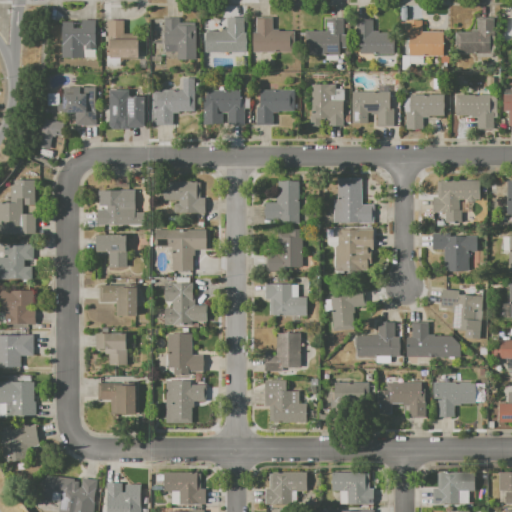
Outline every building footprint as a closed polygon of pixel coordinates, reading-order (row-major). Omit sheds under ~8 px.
[(246,33),(246,52),(206,52),(205,31),(221,31),(221,30),(227,30),(227,18),(243,17),(243,33),(246,33)] [(253,52),(252,32),(256,32),(256,18),(272,17),(273,30),(279,30),(279,32),(293,31),(294,52),(253,52)] [(164,18),(179,18),(179,23),(196,23),(196,59),(177,59),(177,52),(162,52),(162,33),(164,33),(164,18)] [(343,19),(344,34),(347,34),(347,47),(344,47),(344,55),(305,55),(305,32),(327,31),(327,19),(343,19)] [(395,53),(359,54),(359,36),(356,36),(356,19),(373,19),(373,31),(379,31),(379,33),(395,32),(395,53)] [(494,19),(494,35),(496,35),(497,57),(477,57),(477,54),(456,54),(456,32),(471,32),(471,30),(477,29),(477,19),(494,19)] [(61,21),(73,21),(74,29),(82,29),(82,20),(95,20),(95,57),(62,57),(61,21)] [(107,20),(124,20),(124,34),(138,34),(139,58),(119,58),(119,66),(107,66),(107,46),(108,46),(107,20)] [(443,56),(409,56),(409,37),(406,37),(406,20),(426,20),(426,25),(422,25),(422,31),(443,31),(443,56)] [(173,125),(157,125),(157,118),(155,118),(155,110),(153,110),(153,90),(182,90),(182,77),(194,77),(194,111),(179,111),(179,112),(173,112),(173,125)] [(311,84),(335,84),(335,95),(331,95),(331,100),(344,100),(344,126),(310,127),(310,116),(312,116),(311,84)] [(95,87),(96,125),(75,126),(75,113),(64,113),(64,111),(58,112),(58,103),(64,103),(64,93),(74,93),(74,87),(95,87)] [(502,112),(507,112),(507,125),(511,125),(511,89),(503,89),(502,112)] [(145,97),(144,126),(143,126),(143,128),(130,128),(130,129),(120,129),(120,130),(113,129),(109,125),(109,90),(129,91),(128,97),(145,97)] [(206,90),(239,90),(240,107),(244,107),(244,124),(228,124),(227,111),(206,111),(206,90)] [(257,124),(257,107),(260,107),(260,90),(294,90),(295,110),(279,110),(279,112),(273,113),(273,124),(257,124)] [(352,123),(352,92),(389,92),(390,108),(393,108),(394,126),(377,126),(377,114),(368,114),(368,123),(352,123)] [(405,129),(405,111),(410,111),(409,95),(445,94),(445,116),(423,116),(423,129),(405,129)] [(455,95),(490,94),(490,96),(497,96),(497,117),(493,117),(493,129),(477,129),(477,118),(471,118),(471,116),(456,116),(455,95)] [(39,147),(44,119),(47,119),(48,115),(57,117),(56,121),(64,123),(61,136),(55,135),(55,137),(52,136),(49,149),(39,147)] [(333,223),(333,199),(337,199),(337,178),(362,178),(362,205),(374,205),(374,224),(333,223)] [(35,180),(35,204),(22,204),(22,213),(36,214),(36,234),(0,234),(0,202),(11,202),(11,185),(14,185),(14,179),(35,180)] [(480,180),(480,200),(460,200),(460,210),(461,210),(461,223),(445,222),(445,212),(432,212),(432,197),(437,197),(437,180),(480,180)] [(163,181),(200,181),(200,197),(205,198),(205,214),(178,214),(178,201),(163,201),(163,181)] [(300,224),(278,224),(278,218),(265,218),(265,202),(276,202),(276,197),(278,197),(278,181),(300,181),(300,224)] [(144,224),(118,224),(118,223),(108,224),(108,225),(98,225),(98,209),(106,209),(106,205),(99,205),(99,191),(135,190),(135,212),(144,212),(144,224)] [(155,229),(206,229),(206,250),(193,250),(193,271),(173,271),(173,247),(155,247),(155,229)] [(302,266),(279,266),(280,229),(302,229),(302,266)] [(337,229),(374,229),(374,250),(371,250),(371,263),(367,263),(367,271),(337,271),(337,229)] [(511,271),(509,271),(509,251),(503,251),(503,237),(509,237),(509,232),(511,232),(511,271)] [(444,271),(444,250),(431,250),(432,233),(450,233),(450,236),(477,236),(477,251),(468,251),(468,272),(444,271)] [(110,266),(110,251),(97,251),(97,235),(126,234),(127,266),(110,266)] [(33,245),(33,260),(24,260),(24,267),(31,267),(31,280),(21,280),(21,279),(10,279),(0,279),(0,257),(8,257),(8,255),(4,255),(4,245),(10,245),(23,245),(33,245)] [(164,325),(164,308),(172,308),(172,302),(164,302),(164,283),(193,283),(193,299),(195,299),(195,305),(207,305),(207,321),(192,321),(192,325),(164,325)] [(511,283),(508,283),(508,303),(501,303),(501,318),(511,318),(511,283)] [(137,287),(137,317),(116,317),(117,302),(100,302),(100,284),(117,284),(117,287),(137,287)] [(265,284),(291,284),(291,285),(298,285),(298,297),(307,297),(307,316),(270,316),(270,299),(265,299),(265,284)] [(483,297),(479,339),(465,338),(465,330),(452,329),(453,312),(452,312),(452,306),(441,305),(442,290),(460,291),(460,295),(483,297)] [(0,291),(33,291),(33,306),(25,306),(25,310),(35,310),(35,326),(31,326),(31,325),(25,325),(12,325),(5,325),(5,315),(9,315),(9,313),(0,313),(0,291)] [(333,330),(332,310),(326,310),(325,299),(331,299),(331,296),(342,295),(344,329),(333,330)] [(356,356),(356,335),(377,335),(377,322),(395,322),(395,336),(400,337),(400,357),(356,356)] [(406,357),(407,337),(412,337),(412,322),(429,322),(429,334),(434,334),(434,336),(451,336),(461,345),(461,358),(406,357)] [(126,333),(126,365),(109,365),(109,354),(105,354),(105,349),(96,349),(96,333),(126,333)] [(265,372),(265,351),(270,351),(270,355),(277,355),(277,333),(300,333),(300,367),(283,367),(283,372),(265,372)] [(192,334),(192,355),(203,355),(203,372),(188,372),(188,375),(174,375),(174,368),(168,368),(168,334),(192,334)] [(34,335),(34,356),(21,356),(21,367),(0,367),(0,336),(20,336),(20,335),(34,335)] [(499,340),(511,340),(511,358),(499,358),(499,340)] [(307,423),(270,422),(270,406),(265,406),(265,380),(286,380),(286,391),(299,391),(299,403),(307,403),(307,423)] [(166,423),(166,381),(190,381),(190,385),(205,385),(205,401),(192,401),(192,423),(166,423)] [(0,382),(33,382),(33,402),(35,402),(35,416),(5,416),(5,417),(0,417),(0,382)] [(136,414),(111,414),(111,399),(98,399),(98,383),(116,383),(116,385),(136,385),(136,414)] [(369,383),(369,396),(345,396),(345,413),(330,413),(330,392),(333,392),(333,383),(369,383)] [(425,418),(409,418),(409,405),(403,405),(403,403),(392,403),(392,414),(377,414),(378,390),(387,390),(387,383),(422,383),(422,390),(425,390),(425,418)] [(433,383),(476,383),(476,403),(461,403),(461,405),(455,405),(454,417),(435,417),(435,397),(433,397),(433,383)] [(511,422),(500,422),(500,403),(508,403),(508,392),(511,392),(511,422)] [(35,425),(38,446),(26,448),(28,459),(3,463),(0,444),(0,431),(2,431),(2,428),(9,426),(10,429),(35,425)] [(205,504),(171,504),(172,491),(164,491),(164,472),(197,473),(201,473),(201,489),(205,489),(205,504)] [(266,504),(266,488),(270,488),(270,472),(307,472),(307,491),(297,491),(297,504),(266,504)] [(373,505),(340,505),(340,491),(332,491),(332,472),(368,472),(368,488),(373,489),(373,505)] [(474,473),(474,491),(468,491),(468,504),(432,504),(432,489),(438,489),(438,472),(474,473)] [(511,504),(505,504),(505,491),(499,491),(499,472),(511,472),(511,504)] [(93,511),(58,511),(60,493),(52,492),(51,502),(37,500),(38,488),(41,481),(46,476),(74,479),(74,482),(79,482),(78,487),(81,488),(82,478),(97,480),(96,490),(95,490),(94,502),(93,511)] [(141,511),(119,511),(119,509),(117,509),(117,511),(107,511),(107,483),(122,483),(122,492),(126,492),(126,485),(140,485),(140,507),(141,507),(141,511)]
